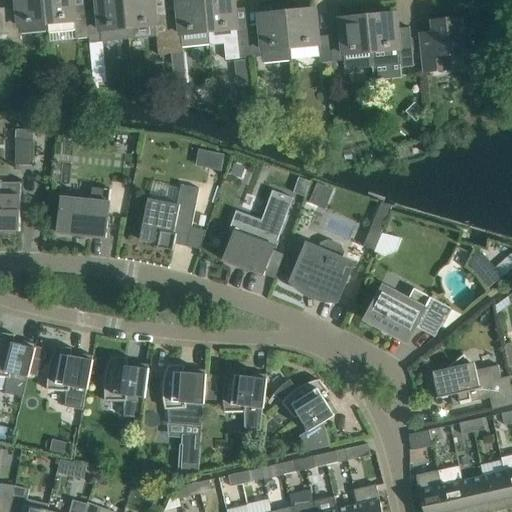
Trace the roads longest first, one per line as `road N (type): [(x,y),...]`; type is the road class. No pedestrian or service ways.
road 1 (residential): [(306,339),(280,315),(202,288),(93,266),(0,263)]
road 2 (residential): [(306,339),(112,327),(0,299)]
road 3 (residential): [(388,435),(404,397),(402,380),(362,352),(326,346)]
